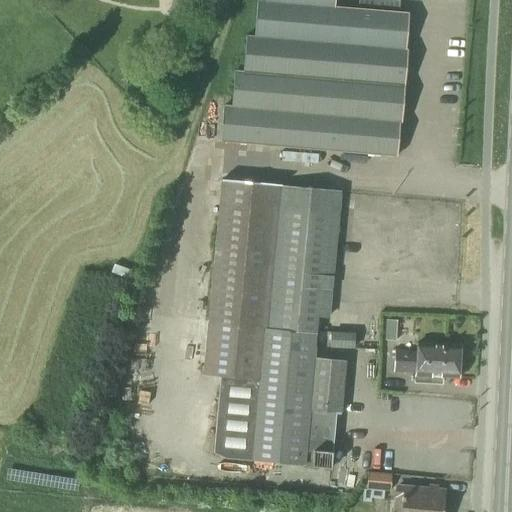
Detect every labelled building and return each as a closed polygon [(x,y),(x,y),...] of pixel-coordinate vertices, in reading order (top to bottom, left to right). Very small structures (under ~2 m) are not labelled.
[(398,123),(406,15),(396,14),(397,0),(357,0),(356,10),(332,8),(332,0),(264,0),(264,3),(256,1),(253,38),(245,37),(242,73),(233,72),(230,109),(222,108),(220,142),(394,157),(397,123),(398,123)] [(311,385),(314,353),(317,318),(326,319),(336,213),(277,207),(279,187),(220,182),(202,375),(221,377),(213,453),(225,458),(330,468),(338,388),(311,385)] [(395,341),(396,321),(385,321),(384,341),(395,341)] [(353,348),(354,335),(331,333),(330,347),(353,348)] [(459,381),(460,346),(416,344),(415,352),(393,350),(392,373),(414,374),(414,378),(459,381)] [(164,416),(164,393),(137,393),(136,415),(164,416)] [(390,492),(391,474),(366,472),(365,490),(390,492)] [(440,511),(442,491),(395,486),(392,511),(440,511)]
